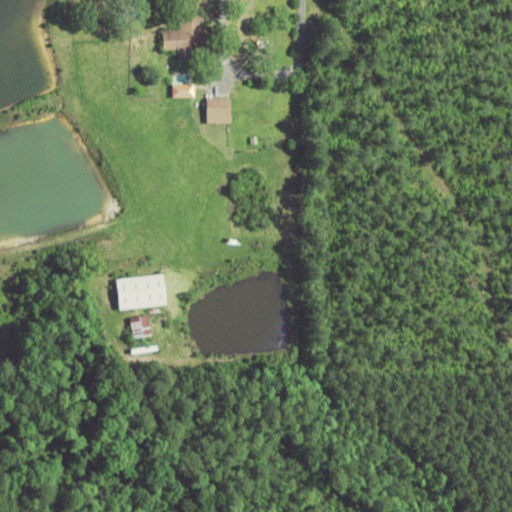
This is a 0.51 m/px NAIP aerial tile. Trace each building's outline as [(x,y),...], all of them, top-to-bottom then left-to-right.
[(197,59),(195,59),(195,50),(192,50),(193,59),(178,60),(177,52),(163,52),(163,32),(181,31),(181,16),(202,15),(203,29),(211,28),(213,62),(197,63),(197,59)] [(168,98),(191,97),(191,84),(168,85),(168,98)] [(207,99),(231,99),(231,125),(207,125),(207,99)] [(117,281),(164,276),(168,308),(120,313),(117,281)] [(130,320),(149,317),(153,338),(134,342),(130,320)]
